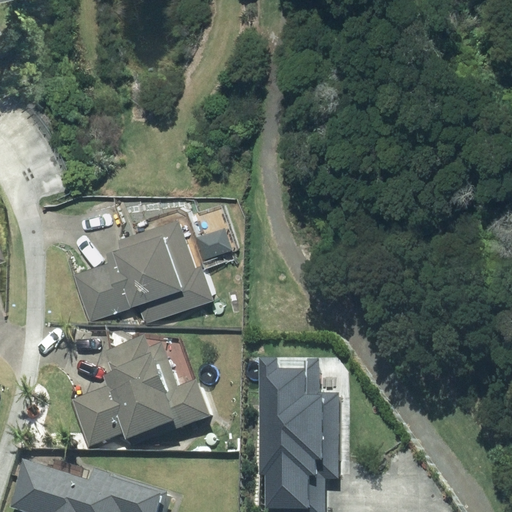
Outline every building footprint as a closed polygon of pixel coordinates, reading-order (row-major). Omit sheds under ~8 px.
[(147,318),(215,294),(206,268),(200,270),(183,222),(124,243),(132,266),(121,270),(119,264),(84,276),(97,315),(141,300),(147,318)] [(0,295),(8,295),(8,279),(0,279),(0,295)] [(136,448),(216,419),(204,384),(183,391),(168,347),(154,352),(149,339),(109,353),(117,375),(107,378),(111,389),(75,401),(91,449),(129,436),(131,444),(134,443),(136,448)] [(349,481),(352,397),(330,396),(331,363),(277,361),(274,476),(281,477),(279,511),(332,511),(334,481),(349,481)] [(97,485),(27,462),(11,509),(20,511),(170,511),(174,500),(173,499),(173,496),(118,478),(117,479),(101,474),(97,485)]
